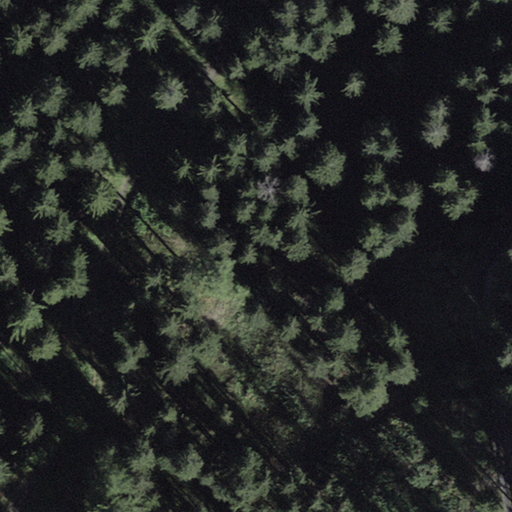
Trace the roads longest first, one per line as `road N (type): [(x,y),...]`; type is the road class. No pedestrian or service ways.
road 1 (track): [(231,0),(223,57),(139,168),(106,251),(95,409),(25,486),(13,511)]
road 2 (track): [(511,511),(477,299),(495,237),(511,218)]
